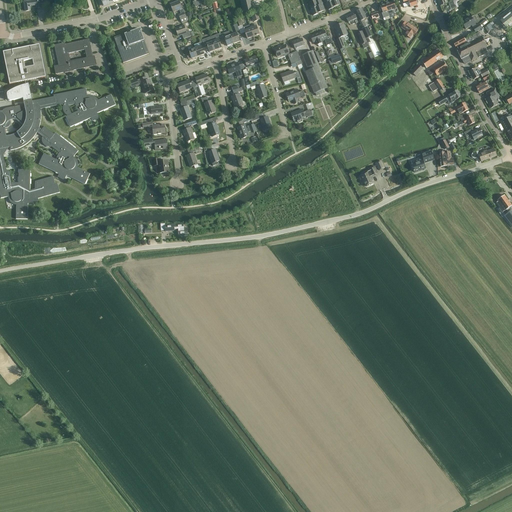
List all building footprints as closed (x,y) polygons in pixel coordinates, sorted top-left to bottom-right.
[(36,5),(37,8),(40,8),(40,4),(45,3),(44,0),(34,0),(34,1),(24,2),(25,11),(30,11),(29,7),(30,7),(30,6),(36,5)] [(251,0),(240,0),(244,13),(254,11),(251,0)] [(318,12),(324,10),(325,11),(323,6),(323,5),(320,0),(315,0),(316,0),(315,0),(316,1),(318,7),(316,8),(318,12)] [(332,0),(325,0),(326,3),(326,4),(327,5),(329,10),(334,8),(333,6),(331,2),(333,1),(332,0)] [(182,10),(181,6),(179,1),(170,5),(173,13),(179,10),(181,14),(179,15),(182,23),(187,21),(183,10),(182,10)] [(316,1),(314,2),(309,4),(313,16),(318,14),(318,12),(316,8),(318,7),(316,1)] [(388,1),(385,2),(389,15),(394,13),(393,10),(396,9),(394,2),(389,4),(388,1)] [(382,6),(381,7),(383,13),(382,14),(383,18),(385,17),(385,18),(390,17),(389,15),(385,2),(382,4),(382,6)] [(356,12),(360,20),(358,21),(363,29),(362,29),(366,39),(372,37),(367,27),(366,27),(363,20),(367,18),(362,9),(356,12)] [(260,20),(257,12),(251,15),(254,22),(260,20)] [(371,15),(370,16),(371,21),(373,20),(374,25),(378,23),(376,19),(379,18),(377,12),(371,14),(371,15)] [(357,19),(354,13),(346,17),(349,24),(351,22),(353,25),(355,24),(353,21),(357,19)] [(511,28),(511,14),(502,23),(508,31),(511,28)] [(476,25),(471,17),(462,23),(466,29),(472,26),(472,27),(476,25)] [(475,27),(473,29),(476,33),(478,31),(489,23),(486,19),(480,23),(475,27)] [(492,22),(482,30),(487,36),(497,28),(499,26),(494,20),(492,22)] [(405,22),(403,26),(401,28),(406,31),(404,34),(411,39),(413,35),(414,35),(418,31),(405,22)] [(237,24),(234,26),(236,34),(231,36),(234,44),(240,42),(238,36),(241,35),(237,24)] [(256,24),(253,25),(254,27),(250,28),(253,37),(260,35),(256,24)] [(337,34),(338,38),(339,38),(347,35),(343,24),(335,27),(338,34),(337,34)] [(187,32),(184,26),(175,29),(178,36),(182,35),(184,39),(191,37),(189,31),(187,32)] [(253,37),(250,28),(247,30),(247,28),(244,29),(247,39),(253,37)] [(114,39),(121,58),(123,63),(149,54),(148,54),(142,36),(140,29),(136,31),(130,33),(129,33),(128,33),(128,34),(127,34),(114,39)] [(325,31),(319,33),(322,42),(323,41),(325,41),(327,46),(330,45),(333,43),(331,38),(330,35),(326,36),(325,31)] [(362,31),(357,34),(362,45),(367,43),(362,31)] [(461,60),(462,60),(469,56),(472,61),(478,58),(487,53),(484,48),(487,47),(480,32),(475,34),(465,40),(466,41),(464,42),(456,48),(455,48),(457,50),(456,50),(461,60)] [(319,33),(311,36),(313,43),(315,42),(316,46),(323,43),(323,41),(322,42),(319,33)] [(220,43),(223,42),(220,34),(211,37),(216,50),(222,48),(220,43)] [(228,46),(234,44),(231,36),(225,38),(224,34),(220,35),(220,34),(223,42),(226,41),(228,46)] [(210,53),(216,50),(211,37),(202,40),(202,41),(205,48),(208,47),(210,53)] [(463,37),(453,42),(453,43),(456,48),(464,42),(466,41),(465,40),(463,37)] [(345,48),(341,38),(336,40),(340,50),(345,48)] [(89,39),(65,45),(65,43),(54,46),(58,66),(54,67),(55,75),(64,73),(65,73),(73,71),(96,66),(94,56),(93,57),(89,39)] [(295,49),(305,46),(302,39),(293,42),(295,49)] [(201,46),(195,49),(198,57),(204,55),(202,49),(205,48),(202,41),(199,42),(201,46)] [(0,111),(0,195),(1,199),(9,197),(9,199),(10,201),(12,203),(14,204),(16,205),(16,219),(27,220),(28,204),(28,201),(38,199),(60,193),(57,183),(55,184),(54,181),(53,179),(53,177),(35,182),(35,190),(30,191),(30,169),(28,169),(21,169),(19,169),(18,174),(18,183),(11,183),(9,173),(6,170),(4,158),(3,156),(4,154),(9,147),(10,147),(10,151),(15,150),(19,148),(23,147),(26,144),(29,142),(32,139),(35,136),(37,133),(39,134),(42,137),(42,138),(42,141),(43,143),(44,145),(46,147),(49,147),(51,147),(59,153),(56,160),(48,156),(44,154),(43,156),(42,156),(39,162),(40,162),(39,164),(57,173),(59,174),(58,176),(65,179),(66,177),(66,176),(68,176),(85,185),(90,174),(81,170),(77,168),(77,166),(77,164),(77,162),(76,160),(74,159),(73,160),(72,159),(76,154),(77,153),(78,151),(55,133),(54,134),(44,127),(41,130),(39,128),(40,125),(40,122),(41,119),(41,114),(40,110),(43,109),(61,105),(63,106),(63,108),(63,110),(63,112),(64,113),(65,115),(67,116),(65,117),(66,119),(69,126),(70,127),(91,118),(98,115),(97,114),(99,113),(115,105),(113,99),(111,95),(102,98),(101,99),(97,101),(96,99),(94,97),(92,97),(89,96),(89,97),(89,98),(88,98),(87,96),(86,92),(86,89),(53,95),(54,97),(51,98),(34,101),(31,102),(27,82),(27,81),(28,81),(45,77),(39,45),(2,52),(9,85),(25,81),(25,85),(18,87),(15,88),(12,90),(8,92),(7,93),(6,94),(6,95),(7,99),(7,100),(8,101),(9,101),(10,101),(23,99),(28,98),(29,102),(29,104),(24,105),(11,108),(10,108),(10,109),(9,109),(9,110),(9,111),(9,112),(4,114),(4,113),(3,113),(3,112),(2,112),(0,111)] [(289,54),(286,45),(274,49),(277,57),(284,55),(284,56),(289,54)] [(192,59),(198,57),(195,49),(192,50),(191,48),(189,49),(188,47),(181,49),(184,56),(187,55),(189,60),(192,59)] [(328,52),(329,54),(333,64),(342,61),(339,54),(335,56),(334,53),(333,54),(331,50),(328,52)] [(427,68),(439,60),(443,57),(438,50),(422,62),(427,68)] [(302,55),(304,60),(308,71),(305,72),(311,86),(314,94),(315,94),(317,97),(325,93),(324,90),(328,89),(318,64),(314,54),(313,51),(302,55)] [(293,54),(296,63),(297,66),(302,64),(297,52),(292,54),(293,54)] [(291,64),(296,63),(293,54),(292,54),(288,56),(291,64)] [(246,63),(241,65),(242,69),(243,71),(246,70),(246,68),(247,68),(254,66),(259,64),(256,56),(245,60),(246,63)] [(444,62),(440,64),(432,69),(437,76),(448,69),(444,62)] [(238,63),(227,67),(229,75),(234,73),(235,72),(238,78),(243,76),(241,70),(242,69),(241,65),(239,66),(238,63)] [(412,73),(416,76),(423,69),(419,65),(412,73)] [(474,69),(470,71),(474,80),(479,77),(478,75),(481,74),(483,77),(488,75),(486,71),(485,70),(480,73),(479,70),(476,72),(475,69),(474,69)] [(292,71),(286,73),(281,75),(284,83),(297,78),(297,79),(300,78),(298,72),(293,74),(292,71)] [(193,88),(197,98),(202,96),(198,86),(209,82),(206,74),(195,78),(196,81),(192,83),(193,88)] [(139,85),(140,84),(144,94),(154,90),(153,90),(151,85),(151,84),(150,80),(147,81),(146,77),(139,80),(137,81),(136,79),(129,82),(126,83),(127,85),(129,84),(131,89),(139,86),(139,85)] [(435,83),(437,87),(439,90),(445,87),(440,80),(435,83)] [(180,92),(193,88),(192,83),(190,84),(189,81),(177,85),(180,92)] [(476,87),(479,94),(491,87),(487,81),(476,87)] [(247,89),(251,88),(256,86),(260,99),(268,97),(264,85),(261,86),(259,82),(246,86),(247,89)] [(434,83),(429,87),(433,93),(438,90),(434,83)] [(239,89),(233,91),(235,96),(232,97),(236,108),(243,105),(238,92),(243,91),(242,88),(239,89)] [(490,97),(485,100),(487,104),(488,104),(491,109),(498,105),(495,99),(498,98),(496,93),(497,93),(495,89),(488,93),(490,96),(490,97)] [(289,102),(293,100),(294,104),(299,103),(298,98),(302,97),(302,98),(306,97),(303,91),(298,93),(297,90),(286,94),(289,102)] [(446,97),(438,101),(440,106),(448,102),(448,100),(451,99),(453,103),(457,100),(461,97),(457,91),(453,93),(452,94),(449,96),(449,95),(446,97)] [(185,99),(180,101),(181,103),(187,101),(187,102),(190,101),(195,99),(194,95),(190,97),(186,98),(186,99),(185,99)] [(208,115),(211,114),(216,112),(212,101),(209,102),(207,97),(201,99),(202,102),(203,102),(208,115)] [(183,108),(180,110),(184,121),(189,119),(192,118),(188,107),(187,107),(187,106),(192,105),(190,101),(187,102),(187,101),(181,103),(183,108)] [(145,104),(138,105),(139,109),(146,108),(147,116),(151,115),(157,114),(162,114),(161,105),(153,106),(153,103),(148,103),(145,104)] [(456,108),(458,111),(460,115),(464,113),(463,112),(468,110),(465,103),(460,106),(456,108)] [(302,110),(296,112),(291,114),(294,121),(297,120),(298,123),(299,123),(302,122),(303,121),(301,119),(307,117),(307,118),(313,116),(311,110),(303,113),(302,110)] [(263,113),(259,115),(250,118),(251,121),(252,122),(260,119),(264,131),(272,128),(268,117),(265,118),(263,113)] [(466,117),(461,120),(461,122),(462,122),(463,122),(464,124),(468,122),(470,125),(475,123),(472,116),(467,119),(466,117)] [(511,117),(506,120),(502,122),(511,140),(511,117)] [(250,118),(243,120),(238,122),(240,127),(237,128),(241,139),(249,136),(248,133),(251,132),(252,134),(257,132),(254,124),(246,127),(244,123),(251,121),(250,118)] [(186,130),(183,131),(187,142),(195,139),(193,135),(192,131),(190,128),(189,126),(191,126),(197,124),(198,126),(200,125),(199,124),(199,119),(196,121),(190,123),(189,123),(184,125),(186,130)] [(211,119),(207,121),(199,124),(200,125),(200,127),(208,124),(212,137),(220,134),(216,123),(213,124),(211,119)] [(152,123),(147,124),(142,124),(143,128),(148,127),(149,128),(152,128),(153,135),(160,134),(165,133),(164,125),(152,126),(152,123)] [(472,135),(474,140),(478,138),(477,137),(482,135),(479,129),(472,132),(471,129),(464,133),(466,138),(472,135)] [(154,146),(155,150),(167,149),(166,140),(153,142),(153,139),(143,140),(144,148),(154,146)] [(202,146),(198,147),(187,150),(189,155),(186,156),(190,167),(198,165),(193,152),(199,150),(203,148),(202,146)] [(207,151),(212,164),(213,166),(217,165),(217,162),(220,161),(216,150),(213,151),(211,146),(205,148),(206,151),(207,151)] [(474,159),(480,157),(481,162),(496,156),(494,149),(486,152),(485,151),(479,154),(478,152),(472,154),(472,156),(472,158),(474,159)] [(422,155),(425,163),(434,160),(431,151),(422,155)] [(442,153),(440,153),(440,157),(441,163),(440,163),(440,167),(447,166),(454,165),(453,158),(451,159),(450,155),(450,152),(447,152),(446,151),(443,151),(442,152),(442,153)] [(160,159),(155,159),(151,160),(152,166),(158,165),(158,169),(157,169),(157,173),(170,171),(168,161),(163,161),(163,162),(161,163),(161,162),(160,162),(160,159)] [(375,164),(379,171),(385,168),(381,161),(375,164)] [(412,165),(413,168),(414,173),(426,169),(423,161),(412,165)] [(369,169),(370,171),(361,175),(366,187),(373,184),(372,182),(372,180),(371,177),(377,174),(374,167),(369,169)] [(501,198),(498,201),(498,202),(500,204),(501,205),(503,208),(505,211),(507,210),(509,213),(511,210),(511,209),(510,207),(511,205),(508,200),(505,196),(501,198)] [(505,211),(502,213),(511,225),(511,212),(508,215),(505,211)] [(188,235),(187,230),(187,228),(184,228),(184,224),(178,225),(178,224),(165,225),(165,227),(165,232),(175,231),(175,230),(178,230),(178,236),(184,236),(187,236),(187,235),(188,235)]
